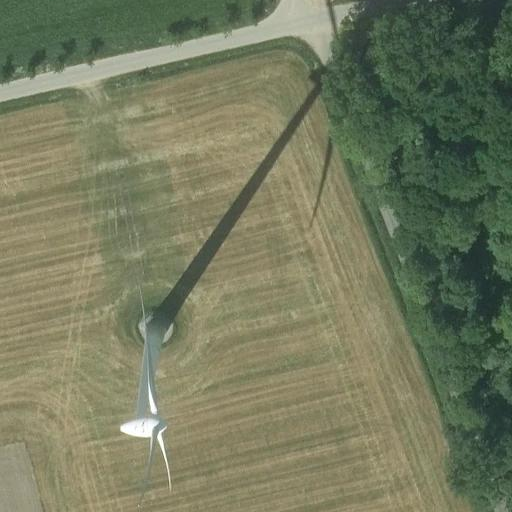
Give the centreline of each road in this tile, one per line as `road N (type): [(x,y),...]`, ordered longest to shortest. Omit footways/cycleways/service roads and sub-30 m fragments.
road 1 (track): [(323,13),(501,511)]
road 2 (unclassified): [(302,17),(0,90)]
